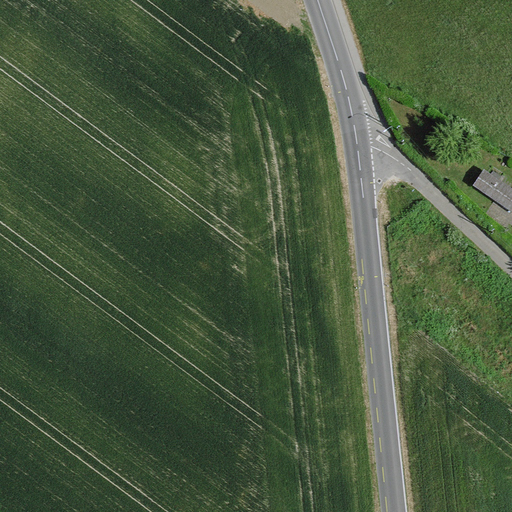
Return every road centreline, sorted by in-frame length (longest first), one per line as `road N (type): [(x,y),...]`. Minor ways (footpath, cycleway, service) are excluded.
road 1 (tertiary): [(357,138),(395,511)]
road 2 (residential): [(511,267),(412,173),(357,138)]
road 3 (tertiary): [(357,138),(318,0)]
